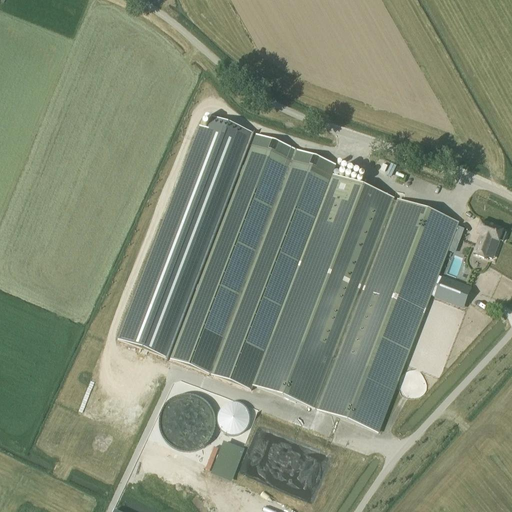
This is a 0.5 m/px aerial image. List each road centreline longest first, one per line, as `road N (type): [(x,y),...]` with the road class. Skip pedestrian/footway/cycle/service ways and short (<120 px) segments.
road 1 (unclassified): [(511,197),(281,108),(138,0)]
road 2 (unclassified): [(351,511),(396,447),(511,327)]
